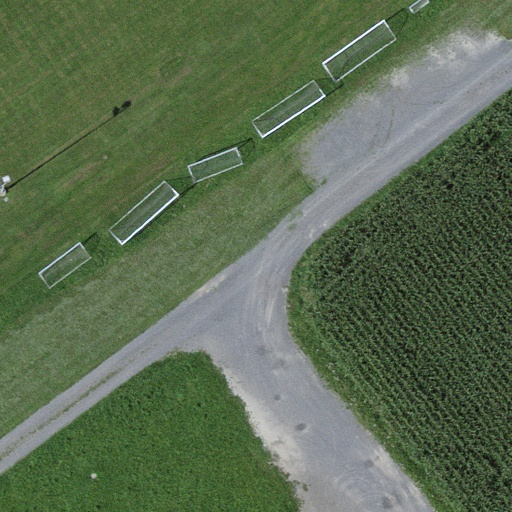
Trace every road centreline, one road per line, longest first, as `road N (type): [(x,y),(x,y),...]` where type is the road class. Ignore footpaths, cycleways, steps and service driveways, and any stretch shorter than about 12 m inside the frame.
road 1 (track): [(0,467),(511,76)]
road 2 (track): [(243,287),(388,511)]
